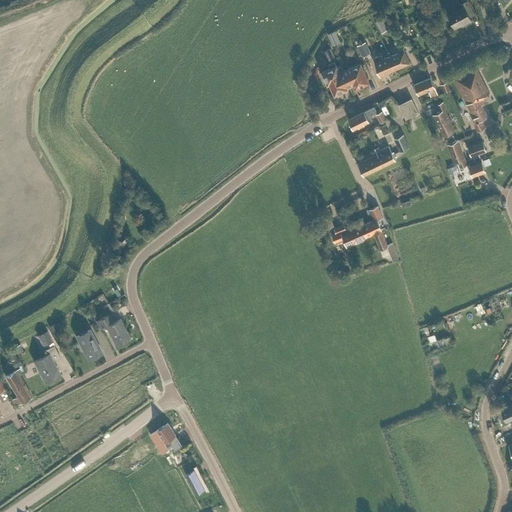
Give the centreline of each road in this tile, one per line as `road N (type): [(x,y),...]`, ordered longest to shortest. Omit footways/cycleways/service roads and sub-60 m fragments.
road 1 (tertiary): [(150,342),(130,282),(142,254),(307,132),(507,30)]
road 2 (tertiary): [(11,511),(173,395)]
road 3 (residential): [(0,422),(150,342)]
road 4 (unclassified): [(499,511),(505,485),(484,414),(511,351)]
road 5 (unknown): [(332,117),(367,200),(330,218)]
road 6 (unclassified): [(234,511),(173,395)]
